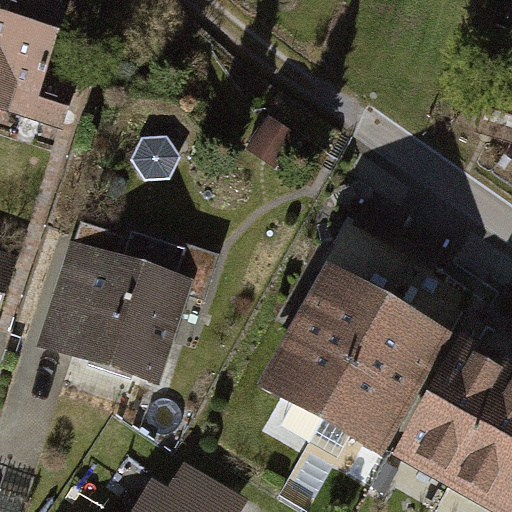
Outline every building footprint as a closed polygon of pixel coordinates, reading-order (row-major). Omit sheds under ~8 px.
[(53,0),(0,0),(0,113),(11,117),(53,0)] [(179,278),(59,239),(26,341),(146,380),(179,278)] [(382,299),(314,263),(250,384),(318,419),(382,299)] [(449,335),(382,299),(318,419),(386,455),(449,335)] [(511,380),(511,368),(449,335),(386,455),(453,491),(511,380)] [(511,511),(511,380),(453,491),(494,511),(511,511)] [(179,511),(137,487),(122,511),(179,511)]
